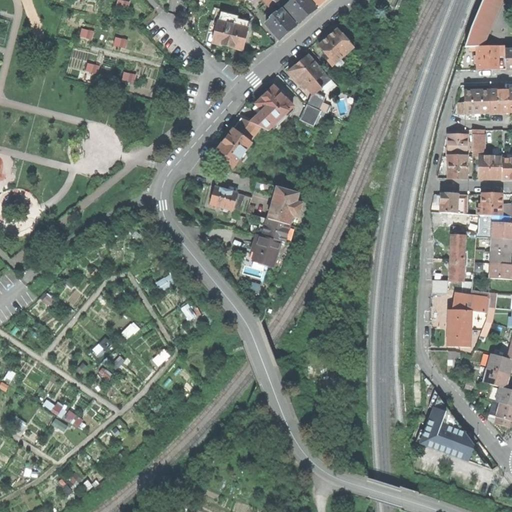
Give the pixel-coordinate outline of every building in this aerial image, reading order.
[(272,0),(263,0),(271,9),(276,4),(272,0)] [(286,7),(300,23),(308,16),(317,9),(308,0),(292,0),(292,1),(292,2),(286,7)] [(483,0),(465,47),(477,46),(483,46),(501,0),(483,0)] [(208,32),(216,34),(219,22),(248,29),(250,22),(239,19),(240,14),(214,8),(208,32)] [(266,24),(280,40),(289,33),(296,26),(282,10),(278,14),(277,13),(271,18),(272,19),(266,24)] [(216,34),(214,43),(243,50),(245,40),(248,29),(219,22),(216,34)] [(328,39),(319,46),(326,54),(323,56),(332,67),(335,64),(341,59),(354,48),(339,30),(328,39)] [(478,64),(478,70),(488,70),(498,70),(498,56),(497,46),(483,46),(477,46),(478,56),(478,64)] [(300,63),(289,73),(304,91),(306,89),(311,96),(313,98),(317,94),(323,89),(319,85),(316,81),(324,74),(319,68),(319,67),(315,63),(309,56),(300,63)] [(341,59),(335,64),(338,68),(345,63),(341,59)] [(327,78),(324,74),(316,81),(319,85),(327,78)] [(261,127),(269,131),(293,107),(274,87),(265,95),(256,104),(257,105),(255,107),(261,113),(257,118),(251,123),(261,127)] [(511,90),(489,91),(490,113),(501,113),(511,112),(511,90)] [(464,114),(465,114),(477,114),(490,113),(489,91),(464,92),(464,106),(464,114)] [(325,98),(317,94),(313,98),(311,96),(307,105),(319,111),(325,98)] [(319,111),(307,105),(300,121),(314,127),(321,111),(319,111)] [(242,118),(234,129),(250,141),(261,127),(251,123),(242,118)] [(250,141),(234,129),(226,139),(218,149),(227,156),(223,161),(233,169),(253,143),(250,141)] [(480,156),(484,156),(484,130),(473,130),(472,156),(480,156)] [(448,135),(448,142),(448,156),(467,156),(467,135),(448,135)] [(448,156),(448,179),(458,179),(467,179),(467,156),(448,156)] [(480,156),(480,179),(489,179),(502,179),(502,159),(502,157),(484,156),(480,156)] [(511,159),(502,159),(502,179),(511,179),(511,159)] [(215,187),(210,204),(233,211),(234,208),(238,194),(225,190),(215,187)] [(268,220),(290,226),(293,216),(296,203),(297,200),(299,193),(278,187),(277,187),(275,196),(271,211),(268,220)] [(313,197),(299,193),(297,200),(311,204),(313,197)] [(245,196),(238,194),(234,208),(241,210),(245,196)] [(441,194),(440,213),(454,214),(457,214),(457,200),(458,195),(448,195),(441,194)] [(477,209),(477,215),(492,216),(501,216),(501,205),(502,195),(491,195),(482,194),(482,204),(479,204),(478,209),(477,209)] [(460,200),(457,200),(457,214),(462,214),(467,214),(468,197),(460,197),(460,200)] [(293,216),(298,218),(302,205),(296,203),(293,216)] [(511,217),(511,205),(501,205),(501,216),(509,217),(511,217)] [(268,220),(253,215),(251,222),(266,226),(268,220)] [(246,217),(239,216),(236,229),(243,231),(246,217)] [(492,224),(509,225),(509,217),(501,216),(492,216),(492,224)] [(264,234),(263,237),(280,242),(285,243),(290,226),(268,220),(266,226),(266,227),(264,234)] [(511,224),(509,225),(492,224),(491,239),(511,240),(511,239),(511,224)] [(273,267),(280,242),(263,237),(260,236),(258,235),(255,245),(250,260),(273,267)] [(464,237),(452,236),(451,258),(451,259),(450,282),(462,282),(464,237)] [(491,239),(491,253),(511,254),(511,247),(511,240),(491,239)] [(511,254),(491,253),(490,264),(511,265),(511,259),(511,254)] [(511,265),(490,264),(490,279),(511,279),(511,265)] [(447,295),(448,282),(433,281),(432,294),(447,295)] [(489,299),(489,308),(496,309),(497,293),(490,293),(489,299)] [(455,295),(452,311),(470,312),(484,314),(486,299),(455,295)] [(489,308),(485,321),(490,323),(492,323),(496,309),(489,308)] [(448,330),(447,347),(469,348),(470,312),(452,311),(448,311),(448,330)] [(485,321),(480,336),(484,338),(490,323),(485,321)] [(447,351),(446,373),(453,374),(453,357),(460,357),(460,352),(447,351)] [(511,368),(511,359),(507,358),(490,354),(486,368),(510,374),(511,370),(511,368)] [(500,387),(506,389),(508,381),(509,378),(510,374),(486,368),(482,382),(500,387)] [(473,382),(467,381),(465,389),(471,390),(473,382)] [(499,403),(511,406),(511,390),(506,389),(500,387),(496,402),(499,403)] [(511,406),(499,403),(494,423),(510,428),(511,422),(511,406)] [(442,424),(447,412),(434,407),(424,431),(420,430),(416,442),(469,461),(475,447),(464,431),(442,424)]
